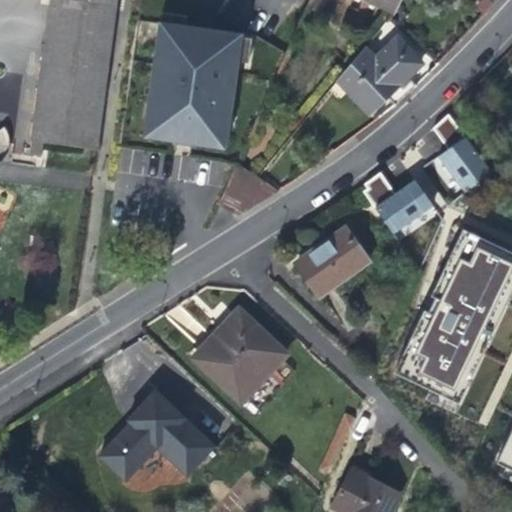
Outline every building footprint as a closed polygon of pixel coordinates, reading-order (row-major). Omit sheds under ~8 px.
[(367,0),(393,13),(399,0),(313,0),(312,4),(324,11),(329,0),(367,0)] [(479,0),(476,6),(484,12),(495,0),(479,0)] [(49,8),(43,56),(83,62),(89,15),(49,8)] [(186,24),(188,15),(163,11),(162,21),(186,24)] [(244,36),(244,33),(186,24),(162,21),(161,21),(146,125),(149,125),(174,129),(172,140),(172,143),(197,147),(198,143),(199,133),(226,136),(229,137),(240,61),(244,36)] [(250,62),(253,37),(244,36),(240,61),(250,62)] [(368,112),(387,94),(405,77),(420,63),(398,37),(377,58),(366,49),(341,81),(368,112)] [(414,86),(405,77),(387,94),(396,102),(414,86)] [(0,110),(0,145),(15,120),(0,110)] [(172,140),(174,129),(149,125),(147,136),(172,140)] [(224,147),(226,136),(199,133),(198,143),(224,147)] [(458,196),(490,171),(463,137),(431,162),(458,196)] [(239,214),(278,189),(239,164),(230,184),(219,206),(239,214)] [(260,175),(278,189),(286,184),(267,167),(260,175)] [(360,186),(374,204),(393,189),(379,172),(360,186)] [(374,203),(392,235),(421,219),(424,224),(445,212),(425,175),(374,203)] [(324,236),(293,257),(319,296),(373,259),(346,220),(324,236)] [(499,275),(438,245),(373,372),(436,401),(499,275)] [(236,326),(199,363),(242,402),(286,354),(238,309),(228,319),(236,326)] [(192,356),(199,363),(236,326),(228,319),(192,356)] [(511,359),(472,454),(511,474),(511,359)] [(222,441),(160,383),(145,397),(128,412),(132,419),(98,452),(126,480),(161,447),(193,476),(222,441)] [(331,506),(342,511),(389,511),(399,493),(369,477),(352,468),(331,506)]
